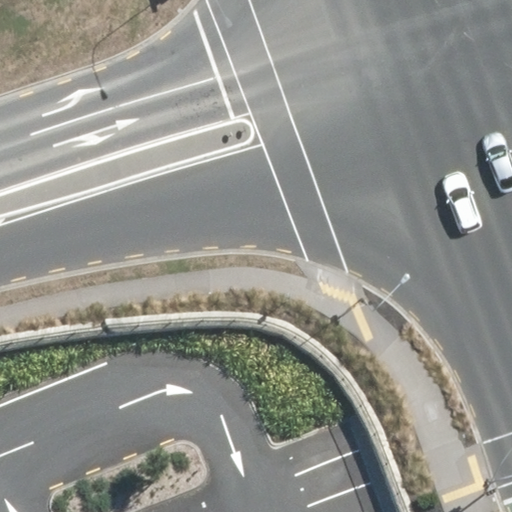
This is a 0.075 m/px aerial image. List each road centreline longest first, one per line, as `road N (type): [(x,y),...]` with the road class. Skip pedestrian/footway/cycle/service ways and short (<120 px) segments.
road 1 (unclassified): [(486,124),(0,247)]
road 2 (unclassified): [(0,138),(412,0)]
road 3 (primary): [(486,124),(433,0)]
